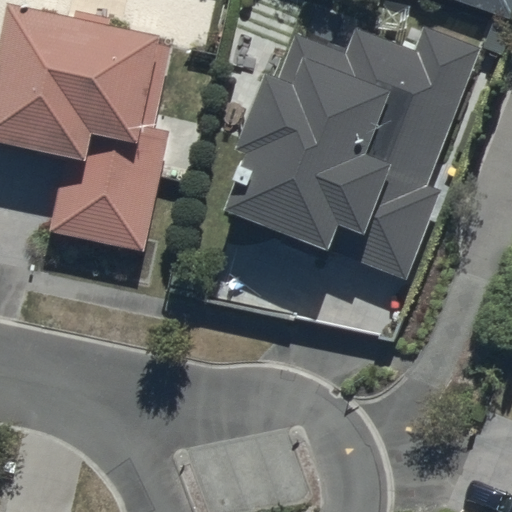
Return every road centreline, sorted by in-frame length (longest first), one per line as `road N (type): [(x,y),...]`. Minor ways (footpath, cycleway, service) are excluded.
road 1 (residential): [(511,189),(449,343),(354,478)]
road 2 (residential): [(169,446),(222,403),(256,397),(320,420),(354,478)]
road 3 (residential): [(0,372),(110,406),(169,446)]
